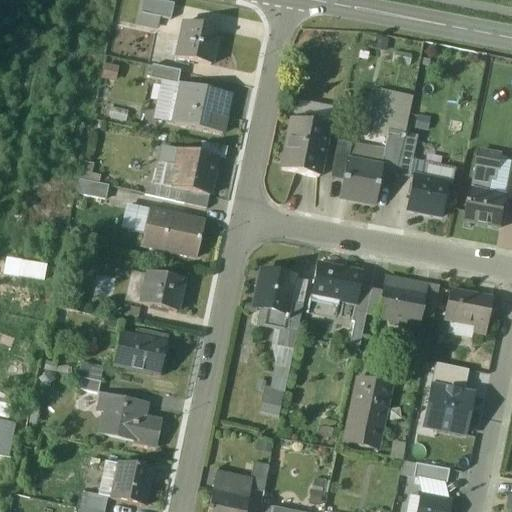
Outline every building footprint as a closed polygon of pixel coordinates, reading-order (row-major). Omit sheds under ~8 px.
[(173,6),(143,0),(140,16),(169,22),(173,6)] [(217,32),(183,25),(176,60),(209,67),(217,32)] [(179,74),(151,68),(148,81),(162,84),(176,87),(176,86),(179,74)] [(176,87),(162,84),(154,122),(172,126),(180,86),(176,86),(176,87)] [(227,96),(180,86),(172,126),(221,136),(225,119),(222,119),(227,96)] [(410,98),(379,92),(370,135),(385,138),(387,132),(403,135),(410,98)] [(327,129),(290,122),(281,172),(317,179),(327,129)] [(403,135),(387,132),(385,138),(384,147),(390,148),(389,153),(398,155),(401,143),(403,135)] [(416,138),(403,135),(401,143),(414,145),(416,138)] [(350,146),(336,143),(330,173),(343,175),(345,164),(346,164),(350,146)] [(414,145),(401,143),(398,155),(394,176),(407,179),(414,145)] [(383,150),(350,144),(350,146),(346,164),(379,170),(383,150)] [(225,151),(199,145),(197,157),(216,161),(222,162),(225,151)] [(390,148),(384,147),(383,150),(379,170),(381,171),(380,173),(394,176),(398,155),(389,153),(390,148)] [(178,153),(163,149),(159,167),(164,168),(174,170),(178,153)] [(197,157),(178,153),(174,170),(164,168),(159,189),(185,194),(208,199),(216,161),(197,157)] [(501,159),(478,155),(471,193),(488,197),(490,184),(495,185),(497,172),(498,172),(501,159)] [(93,166),(85,164),(81,184),(82,184),(95,187),(97,177),(90,176),(93,166)] [(346,164),(345,164),(343,175),(341,183),(338,200),(374,207),(380,173),(381,171),(379,170),(346,164)] [(343,175),(330,173),(328,181),(341,183),(343,175)] [(446,186),(411,179),(405,213),(440,219),(446,186)] [(95,187),(82,184),(79,197),(103,202),(106,189),(95,187)] [(488,197),(471,193),(465,223),(500,230),(506,200),(488,197)] [(208,199),(185,194),(182,206),(205,211),(208,199)] [(202,224),(148,213),(141,248),(194,260),(202,224)] [(44,280),(44,264),(19,263),(18,279),(44,280)] [(361,276),(316,267),(310,293),(332,297),(331,302),(354,307),(358,289),(361,276)] [(125,302),(134,304),(141,275),(132,273),(125,302)] [(292,281),(259,274),(252,311),(284,317),(285,317),(287,306),(292,281)] [(182,283),(146,275),(139,307),(175,315),(182,283)] [(425,289),(383,281),(381,294),(376,319),(375,321),(417,329),(419,318),(425,289)] [(370,291),(358,289),(354,307),(353,314),(364,317),(370,291)] [(437,291),(425,289),(419,318),(431,320),(437,291)] [(490,302),(448,294),(442,323),(473,329),(474,329),(477,314),(488,316),(490,302)] [(301,308),(287,306),(285,317),(284,317),(280,333),(295,336),(301,308)] [(139,312),(118,307),(116,317),(136,322),(139,312)] [(284,317),(260,312),(257,328),(280,333),(284,317)] [(364,317),(353,314),(351,324),(353,325),(347,352),(357,354),(364,317)] [(488,316),(477,314),(474,329),(473,329),(471,335),(483,338),(488,316)] [(295,336),(280,333),(277,349),(292,352),(295,336)] [(164,348),(117,338),(111,368),(157,378),(164,348)] [(102,370),(80,365),(77,379),(98,384),(102,370)] [(430,389),(462,395),(466,374),(434,367),(430,389)] [(98,384),(77,379),(70,410),(102,416),(106,398),(96,395),(98,384)] [(388,388),(357,382),(352,407),(357,409),(351,441),(365,444),(365,445),(368,445),(368,444),(376,446),(388,388)] [(422,429),(463,437),(471,397),(462,395),(430,389),(422,429)] [(145,406),(106,398),(102,416),(98,437),(132,444),(133,439),(156,443),(160,424),(142,421),(145,406)] [(14,427),(0,424),(0,459),(7,461),(14,427)] [(451,457),(417,451),(414,465),(448,471),(451,457)] [(118,467),(104,464),(97,498),(106,500),(106,501),(110,502),(118,467)] [(448,471),(414,465),(412,479),(445,485),(448,471)] [(150,472),(118,466),(118,467),(110,502),(142,509),(150,472)] [(267,469),(252,466),(247,492),(262,495),(267,469)] [(244,511),(246,500),(211,493),(207,511),(206,511),(244,511)] [(97,498),(83,495),(79,511),(85,511),(103,511),(106,501),(106,500),(97,498)] [(445,511),(447,504),(420,499),(417,511),(445,511)]
